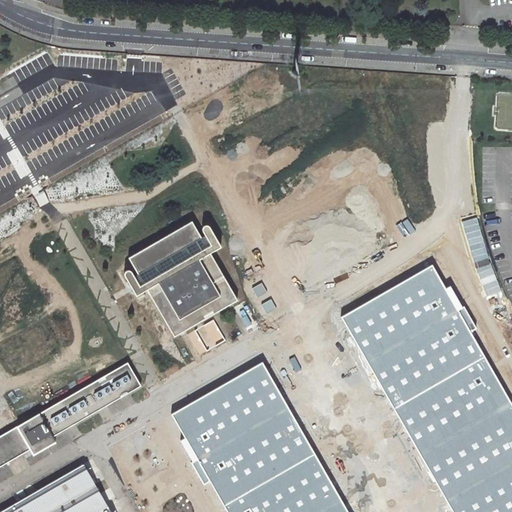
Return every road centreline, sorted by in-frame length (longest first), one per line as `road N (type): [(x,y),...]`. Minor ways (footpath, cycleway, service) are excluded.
road 1 (unclassified): [(0,3),(41,23),(97,33),(511,64)]
road 2 (unknown): [(0,493),(276,334)]
road 3 (unknown): [(0,240),(152,149)]
